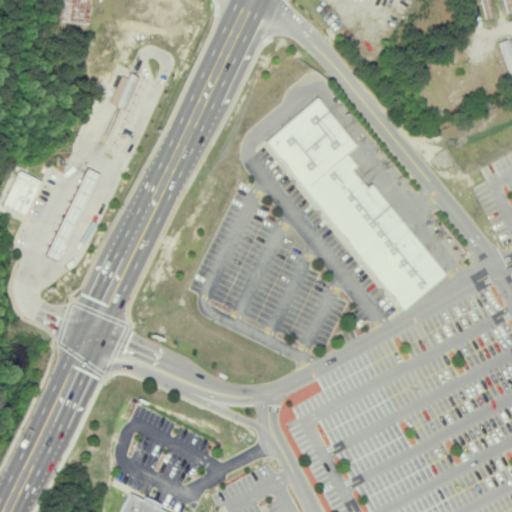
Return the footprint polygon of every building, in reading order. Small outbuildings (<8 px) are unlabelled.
[(86,24),(89,0),(50,0),(48,19),(86,24)] [(479,0),(483,18),(492,17),(488,0),(479,0)] [(511,0),(502,0),(506,13),(511,11),(511,0)] [(511,79),(511,55),(506,39),(498,42),(511,80),(511,79)] [(126,77),(118,74),(108,104),(123,109),(135,76),(127,73),(126,77)] [(370,182),(363,188),(349,169),(353,165),(343,153),(352,146),(314,97),(262,138),(398,311),(443,276),(370,182)] [(44,257),(58,262),(94,173),(80,168),(44,257)] [(0,201),(0,206),(22,217),(38,182),(14,171),(0,201)]
